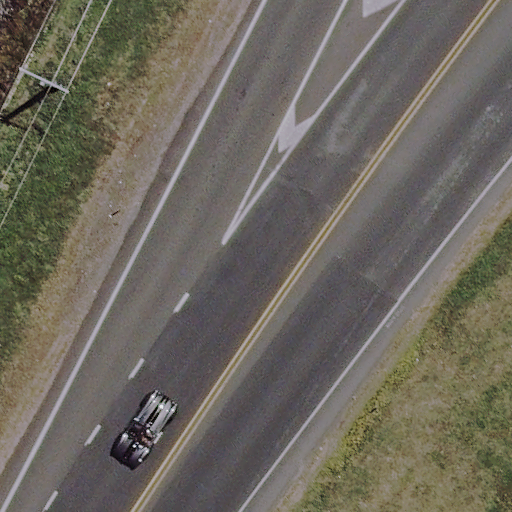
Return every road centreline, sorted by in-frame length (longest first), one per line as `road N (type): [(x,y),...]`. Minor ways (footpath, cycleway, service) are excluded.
road 1 (primary): [(229,386),(385,164),(511,4)]
road 2 (primary): [(229,386),(327,0)]
road 3 (primary): [(142,511),(229,386)]
